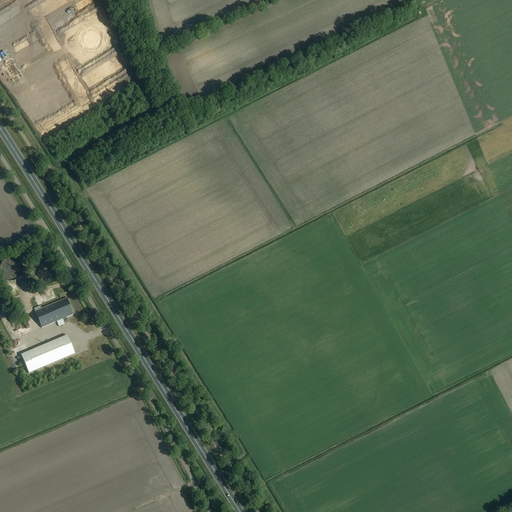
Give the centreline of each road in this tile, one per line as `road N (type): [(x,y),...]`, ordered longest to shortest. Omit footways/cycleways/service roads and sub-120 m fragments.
road 1 (track): [(258,511),(0,100)]
road 2 (trunk): [(240,511),(0,129)]
road 3 (unclassified): [(0,156),(145,390),(209,511)]
